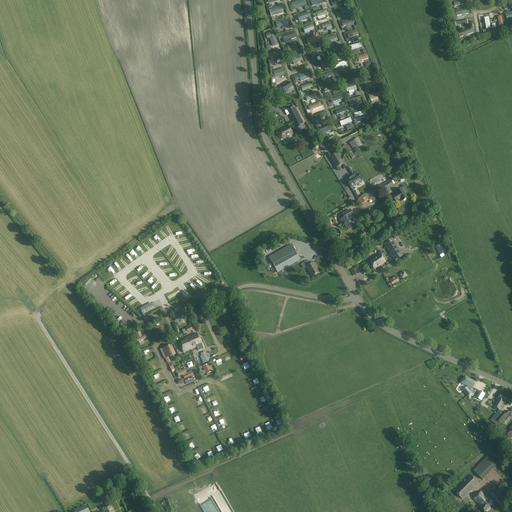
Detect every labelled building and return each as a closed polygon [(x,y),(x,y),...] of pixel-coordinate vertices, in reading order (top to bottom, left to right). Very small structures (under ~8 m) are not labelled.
[(293,10),(306,6),(303,0),(301,0),(291,4),(293,10)] [(274,16),(283,13),(281,7),(272,10),(269,11),(270,13),(272,12),(274,16)] [(297,16),(299,21),(310,17),(309,12),(297,16)] [(288,23),(289,22),(288,19),(275,22),(277,29),(289,25),(288,23)] [(315,32),(314,30),(312,24),(303,28),(305,33),(312,30),(313,33),(315,32)] [(474,33),(472,29),(458,34),(459,38),(474,33)] [(278,44),(274,36),(273,32),(266,34),(267,39),(269,38),(273,46),(278,44)] [(293,32),(291,32),(282,35),(284,41),(294,37),(293,32)] [(321,44),(319,38),(318,35),(315,36),(306,39),(308,45),(316,42),(318,45),(321,44)] [(291,59),(289,60),(291,63),(293,62),(293,64),(302,61),(300,55),(291,59)] [(273,78),(275,77),(275,78),(284,75),(283,70),(274,72),(274,74),(272,74),(273,78)] [(298,75),(298,76),(297,76),(298,79),(299,79),(301,81),(310,78),(308,72),(298,75)] [(281,90),(283,89),(284,91),(292,87),(295,85),(292,80),(289,82),(281,86),(280,88),(281,90)] [(381,96),(379,92),(368,95),(369,100),(381,96)] [(319,102),(308,107),(309,111),(321,106),(319,102)] [(295,106),(287,110),(295,125),(302,121),(295,106)] [(292,134),(288,126),(279,131),(282,139),(292,134)] [(354,141),(349,143),(353,150),(358,148),(354,141)] [(343,163),(337,153),(329,157),(336,168),(343,163)] [(362,182),(359,176),(357,174),(346,180),(351,188),(357,184),(357,185),(362,182)] [(391,180),(380,186),(383,192),(394,185),(391,180)] [(383,192),(380,186),(373,190),(369,192),(367,191),(365,193),(364,195),(365,195),(357,199),(358,201),(352,204),(353,205),(358,202),(360,205),(361,204),(361,205),(371,199),(372,201),(377,198),(375,195),(376,195),(376,194),(380,191),(381,192),(382,192),(384,195),(385,195),(383,192)] [(397,194),(392,197),(395,202),(398,200),(400,199),(401,201),(403,201),(404,201),(406,200),(406,199),(407,198),(402,189),(396,192),(397,194)] [(353,225),(353,224),(355,223),(351,216),(353,215),(350,210),(343,214),(345,218),(340,220),(343,225),(344,224),(346,228),(347,228),(348,229),(349,230),(352,228),(353,227),(352,225),(353,225)] [(394,260),(402,255),(392,238),(383,243),(394,260)] [(277,273),(300,260),(291,244),(268,257),(277,273)] [(440,244),(435,247),(440,255),(445,252),(440,244)] [(385,262),(380,254),(375,257),(369,261),(369,262),(369,264),(370,266),(372,266),(374,269),(385,262)] [(303,268),(306,267),(311,276),(318,272),(315,267),(316,267),(314,263),(309,265),(307,261),(301,265),(303,268)] [(154,305),(152,305),(141,311),(143,314),(155,308),(154,305)] [(178,311),(172,314),(176,322),(182,319),(182,320),(188,317),(183,309),(178,311)] [(159,326),(152,329),(154,334),(158,333),(158,334),(160,333),(160,332),(162,331),(159,326)] [(142,340),(148,337),(147,334),(142,336),(140,332),(135,334),(137,338),(136,339),(137,342),(138,342),(140,346),(144,344),(142,340)] [(203,348),(201,344),(197,333),(188,337),(192,348),(196,346),(198,350),(203,348)] [(192,348),(188,337),(178,341),(183,352),(192,348)] [(165,358),(175,354),(171,344),(160,349),(164,358),(165,358)] [(209,361),(209,360),(206,354),(200,356),(200,357),(203,363),(209,361)] [(213,371),(209,363),(202,367),(206,375),(213,371)] [(470,391),(471,388),(472,389),(475,382),(465,376),(461,383),(465,386),(466,385),(469,387),(468,388),(467,388),(464,391),(470,398),(474,395),(470,391)] [(481,400),(485,393),(481,391),(477,398),(481,400)] [(493,406),(498,409),(505,397),(500,394),(493,406)] [(505,397),(498,409),(501,411),(508,399),(505,397)] [(498,427),(507,416),(503,412),(497,419),(494,417),(491,421),(498,427)] [(497,466),(487,456),(473,470),(483,480),(497,466)] [(462,499),(479,483),(470,475),(465,480),(466,481),(464,483),(463,482),(454,491),(462,499)] [(496,487),(492,490),(499,497),(502,493),(496,487)] [(485,511),(495,503),(490,498),(489,499),(482,492),(474,500),(480,506),(479,508),(483,511),(485,511)]
